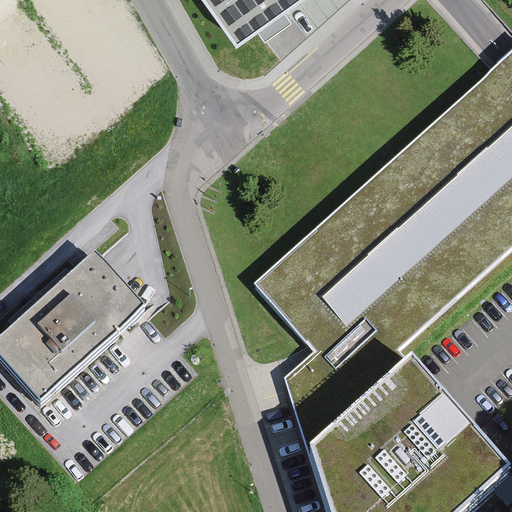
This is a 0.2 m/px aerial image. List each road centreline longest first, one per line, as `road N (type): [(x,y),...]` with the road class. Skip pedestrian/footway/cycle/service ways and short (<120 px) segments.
road 1 (unclassified): [(150,0),(211,99),(240,109),(274,99),(387,0)]
road 2 (unknown): [(511,104),(387,207)]
